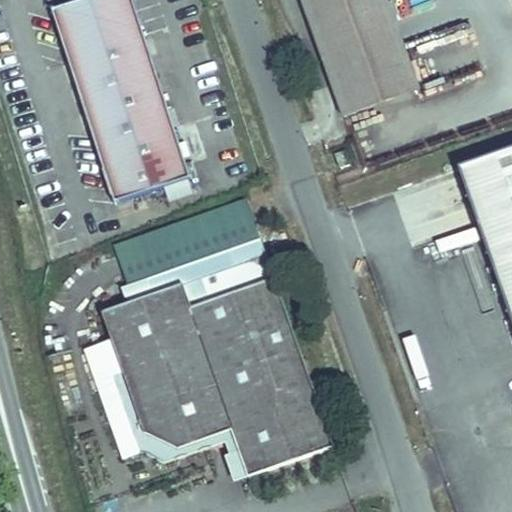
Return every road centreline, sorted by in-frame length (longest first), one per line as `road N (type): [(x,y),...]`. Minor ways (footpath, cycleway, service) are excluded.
road 1 (residential): [(409,511),(243,0)]
road 2 (unknown): [(16,0),(85,202)]
road 3 (unknown): [(155,0),(211,142)]
road 4 (secondary): [(32,511),(0,390)]
